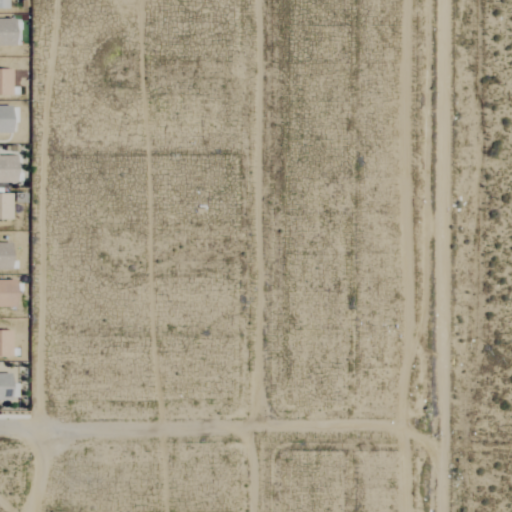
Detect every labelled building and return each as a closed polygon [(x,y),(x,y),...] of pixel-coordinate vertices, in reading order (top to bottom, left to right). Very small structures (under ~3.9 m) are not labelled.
[(0,46),(12,46),(11,19),(0,19),(0,46)] [(0,95),(9,96),(10,70),(0,69),(0,95)] [(0,133),(8,133),(8,123),(14,122),(13,106),(0,106),(0,133)] [(13,157),(0,156),(0,182),(12,183),(13,157)] [(9,194),(0,193),(0,219),(10,219),(9,194)] [(0,243),(0,269),(7,269),(8,244),(0,243)] [(0,310),(12,310),(12,280),(0,280),(0,310)] [(0,330),(0,357),(9,357),(9,331),(0,330)] [(8,374),(0,373),(0,399),(7,400),(8,374)]
